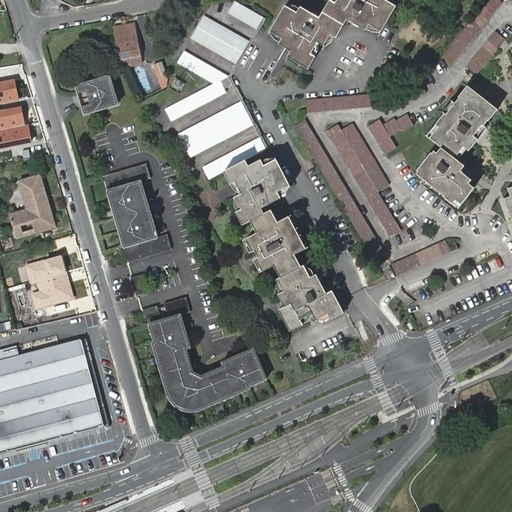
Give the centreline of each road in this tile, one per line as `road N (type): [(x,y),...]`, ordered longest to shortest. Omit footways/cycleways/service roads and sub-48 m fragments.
road 1 (residential): [(153,460),(25,28)]
road 2 (tertiary): [(400,353),(153,460)]
road 3 (tertiary): [(177,467),(343,394),(413,375)]
road 4 (unclassified): [(413,375),(427,401),(427,426),(358,511)]
road 5 (tertiary): [(153,460),(0,508)]
road 6 (tertiary): [(511,303),(400,353)]
